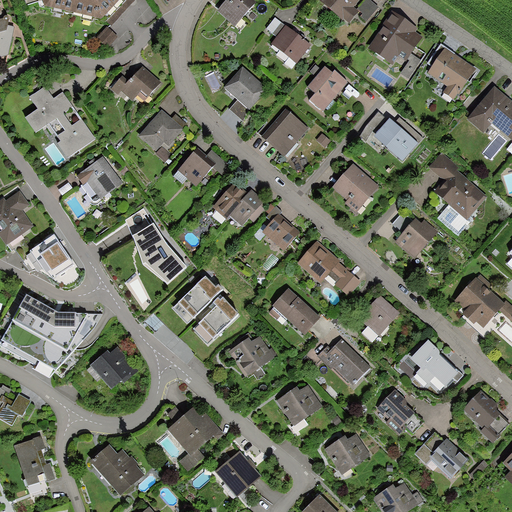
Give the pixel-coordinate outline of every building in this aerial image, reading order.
[(43,0),(45,5),(102,18),(119,0),(43,0)] [(256,1),(254,0),(226,0),(217,11),(234,26),(256,1)] [(318,0),(342,19),(344,18),(350,23),(359,11),(357,9),(355,7),(360,0),(318,0)] [(379,7),(371,0),(364,0),(357,9),(359,11),(363,13),(360,17),(367,22),(379,7)] [(381,26),(383,27),(368,49),(393,64),(398,55),(406,61),(407,59),(411,53),(422,37),(415,31),(418,28),(392,10),(381,26)] [(0,12),(0,58),(9,58),(12,27),(7,26),(9,17),(2,19),(0,12)] [(309,44),(275,18),(266,29),(276,36),(271,43),(296,62),(309,44)] [(118,36),(107,27),(98,37),(108,47),(118,36)] [(455,53),(442,44),(429,63),(433,66),(428,73),(448,86),(444,92),(454,98),(458,93),(459,94),(476,68),(454,54),(455,53)] [(421,60),(411,53),(407,59),(410,61),(402,73),(409,78),(421,60)] [(315,94),(310,100),(324,111),(349,81),(335,69),(332,72),(324,66),(322,69),(316,64),(310,72),(316,76),(307,88),(315,94)] [(268,88),(242,65),(223,88),(237,100),(249,110),(268,88)] [(121,75),(110,89),(118,95),(121,91),(133,101),(138,96),(145,102),(161,82),(141,66),(129,81),(121,75)] [(61,141),(58,143),(68,157),(95,138),(63,92),(54,99),(45,86),(29,97),(38,109),(25,118),(36,133),(46,126),(52,135),(55,133),(61,141)] [(511,140),(511,101),(494,87),(467,119),(484,133),(492,124),(511,141),(511,140)] [(230,109),(244,122),(249,110),(237,100),(230,109)] [(172,118),(162,109),(139,136),(156,151),(164,142),(169,146),(188,124),(176,113),(172,118)] [(308,128),(285,109),(261,137),(284,156),(308,128)] [(376,134),(388,120),(378,112),(366,126),(360,137),(366,142),(373,131),(376,134)] [(400,117),(395,122),(418,143),(423,138),(400,117)] [(376,134),(374,136),(403,160),(418,143),(395,122),(390,118),(388,120),(376,134)] [(327,142),(320,135),(315,141),(322,148),(327,142)] [(163,146),(156,154),(165,162),(172,155),(163,146)] [(207,155),(197,147),(177,170),(196,186),(213,167),(222,174),(229,166),(210,151),(207,155)] [(441,152),(429,167),(442,178),(432,190),(467,220),(487,196),(456,170),(459,167),(441,152)] [(104,157),(77,176),(83,184),(81,185),(93,201),(95,201),(97,200),(100,199),(123,182),(104,157)] [(352,164),(332,188),(346,200),(344,203),(356,213),(379,186),(352,164)] [(213,207),(227,220),(229,216),(250,193),(236,181),(213,207)] [(3,199),(0,200),(0,236),(6,246),(34,227),(22,210),(30,205),(20,191),(5,201),(3,199)] [(250,193),(229,216),(241,227),(249,218),(254,222),(265,209),(261,205),(264,201),(252,191),(250,193)] [(275,208),(271,205),(266,211),(270,214),(268,217),(272,221),(262,232),(284,251),(301,232),(281,214),(283,212),(277,206),(275,208)] [(126,220),(133,236),(154,223),(144,209),(126,220)] [(437,232),(424,220),(421,223),(415,217),(413,220),(403,212),(393,224),(403,232),(395,241),(415,258),(437,232)] [(166,243),(154,223),(133,236),(143,264),(167,283),(186,266),(166,243)] [(74,265),(55,235),(31,250),(43,268),(49,272),(53,279),(74,265)] [(317,240),(297,264),(320,283),(325,278),(348,297),(362,281),(338,261),(340,260),(317,240)] [(480,273),(455,302),(465,311),(462,314),(474,325),(476,322),(484,329),(499,311),(511,321),(511,304),(506,299),(504,302),(489,289),(494,285),(480,273)] [(206,277),(174,307),(189,323),(208,305),(224,290),(220,286),(217,288),(206,277)] [(320,316),(287,288),(268,310),(278,319),(281,314),(304,334),(320,316)] [(27,294),(0,342),(0,345),(36,365),(34,369),(50,378),(74,350),(95,327),(102,314),(58,312),(56,311),(27,294)] [(400,313),(380,295),(359,319),(379,336),(400,313)] [(214,310),(195,329),(209,344),(239,314),(222,296),(211,307),(214,310)] [(227,352),(242,376),(249,372),(254,381),(262,376),(256,367),(270,358),(257,338),(248,344),(245,340),(227,352)] [(371,369),(341,340),(331,350),(327,346),(316,356),(331,371),(333,369),(350,386),(355,381),(357,383),(371,369)] [(440,351),(429,340),(411,359),(420,368),(416,372),(417,374),(415,375),(427,388),(430,385),(440,395),(453,379),(457,382),(464,375),(458,370),(457,371),(440,354),(440,352),(440,351)] [(114,348),(92,367),(112,390),(134,371),(114,348)] [(277,401),(293,426),(292,427),(296,433),(309,424),(304,418),(323,406),(309,385),(300,391),(297,388),(277,401)] [(28,405),(0,389),(0,411),(2,408),(21,418),(28,405)] [(405,402),(393,391),(372,412),(397,435),(402,430),(399,427),(411,413),(402,405),(405,402)] [(482,391),(463,410),(482,429),(480,430),(493,443),(502,435),(500,433),(510,423),(495,408),(499,404),(491,397),(490,399),(482,391)] [(175,424),(168,430),(189,454),(180,461),(188,470),(203,457),(196,449),(213,434),(217,439),(224,433),(205,413),(201,416),(193,408),(183,417),(176,409),(168,416),(175,424)] [(342,422),(338,416),(332,419),(336,425),(342,422)] [(325,449),(341,474),(371,455),(357,433),(348,439),(346,436),(325,449)] [(436,433),(414,455),(426,466),(430,462),(450,480),(469,461),(447,440),(445,442),(436,433)] [(38,439),(13,448),(27,486),(52,477),(38,439)] [(109,445),(90,461),(120,495),(145,474),(123,450),(118,455),(109,445)] [(241,450),(216,471),(237,497),(262,476),(241,450)] [(511,453),(503,463),(510,471),(505,477),(511,483),(511,453)] [(484,460),(470,475),(475,479),(489,465),(484,460)] [(394,484),(373,498),(382,511),(407,511),(424,501),(418,491),(413,494),(405,482),(396,488),(394,484)] [(330,511),(317,497),(301,511),(330,511)]
